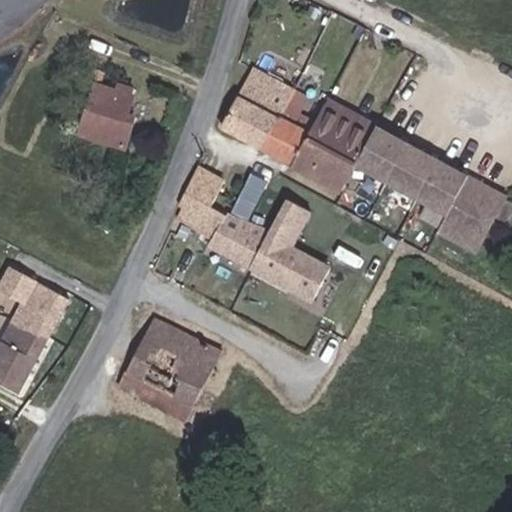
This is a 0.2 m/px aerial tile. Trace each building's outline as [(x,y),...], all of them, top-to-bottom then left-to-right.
[(233,118),(274,140),(303,85),(263,63),(233,118)] [(50,145),(62,149),(80,94),(84,84),(72,81),(73,74),(64,71),(42,141),(38,139),(32,159),(44,163),(50,145)] [(274,140),(305,158),(322,128),(305,118),(309,109),(317,93),(303,85),(274,140)] [(101,100),(114,104),(116,95),(104,91),(101,100)] [(121,144),(106,139),(117,105),(114,104),(101,100),(80,94),(62,149),(114,166),(121,144)] [(366,120),(370,112),(340,95),(336,103),(366,120)] [(360,178),(365,168),(367,164),(391,123),(370,112),(366,120),(336,103),(327,119),(322,128),(305,158),(355,186),(360,178)] [(322,128),(327,119),(309,109),(305,118),(322,128)] [(511,205),(511,189),(391,123),(367,164),(458,215),(451,228),(488,248),(511,205)] [(224,233),(237,209),(224,200),(237,176),(210,161),(189,201),(192,203),(187,213),(224,233)] [(244,202),(262,212),(280,175),(263,166),(244,202)] [(305,245),(302,243),(323,207),(300,195),(278,233),(263,262),(288,276),(305,245)] [(263,262),(278,233),(274,231),(237,209),(224,233),(221,238),(263,262)] [(335,276),(340,278),(346,268),(305,245),(288,276),(323,295),(335,276)] [(40,353),(63,311),(5,280),(0,289),(0,309),(16,318),(7,335),(40,353)] [(193,322),(201,307),(174,292),(167,308),(193,322)] [(196,415),(229,348),(163,315),(129,382),(196,415)] [(233,346),(245,352),(259,327),(244,319),(229,344),(233,346)] [(0,348),(0,400),(11,406),(40,353),(7,335),(0,348)] [(256,485),(260,480),(254,476),(250,481),(256,485)]
